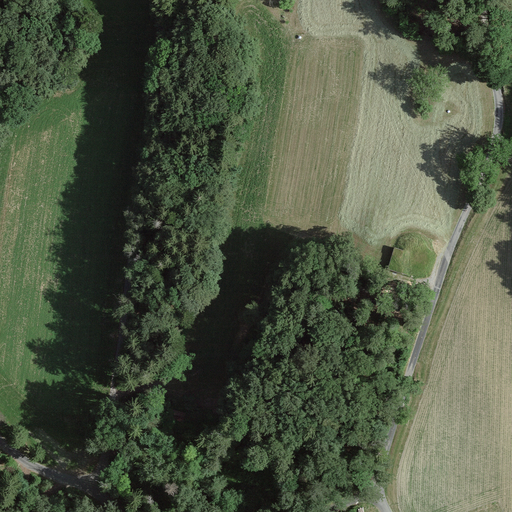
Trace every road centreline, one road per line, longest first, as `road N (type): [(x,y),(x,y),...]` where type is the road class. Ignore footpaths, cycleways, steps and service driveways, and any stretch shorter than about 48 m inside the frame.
road 1 (unclassified): [(382,503),(378,490),(414,359),(495,149),(499,102),(484,0)]
road 2 (track): [(165,0),(146,194),(94,500)]
road 3 (unclassified): [(114,511),(26,460),(0,432)]
